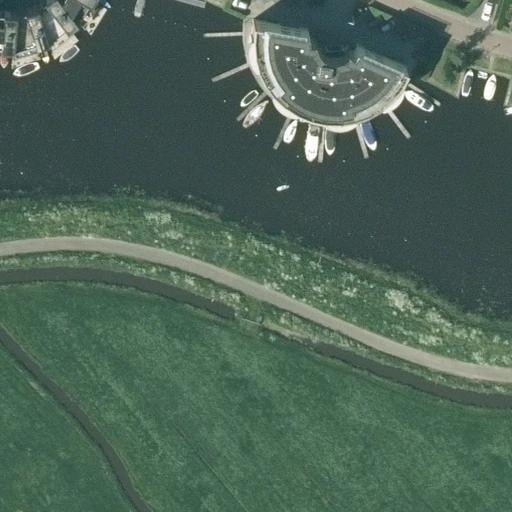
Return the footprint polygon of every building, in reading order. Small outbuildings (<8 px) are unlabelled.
[(60,0),(46,0),(37,7),(37,8),(44,33),(45,33),(61,20),(66,26),(76,18),(72,13),(72,14),(60,0)] [(60,0),(72,14),(72,13),(80,0),(88,0),(89,0),(60,0)] [(37,8),(37,7),(36,4),(30,6),(31,9),(15,14),(14,14),(12,41),(13,40),(32,35),(34,42),(47,38),(45,33),(44,33),(37,8)] [(14,14),(15,14),(15,11),(8,10),(8,14),(0,13),(0,45),(12,46),(13,40),(12,41),(14,14)] [(307,36),(307,30),(252,20),(251,33),(252,48),(256,62),(262,76),(271,88),(281,98),(294,106),(308,112),(323,115),(337,115),(352,113),(366,108),(379,100),(390,90),(400,79),(406,67),(355,44),(351,50),(346,46),(346,47),(343,49),(341,46),(340,46),(341,48),(325,49),(325,47),(324,47),(322,50),(320,49),(315,44),(313,37),(313,36),(307,36)]
